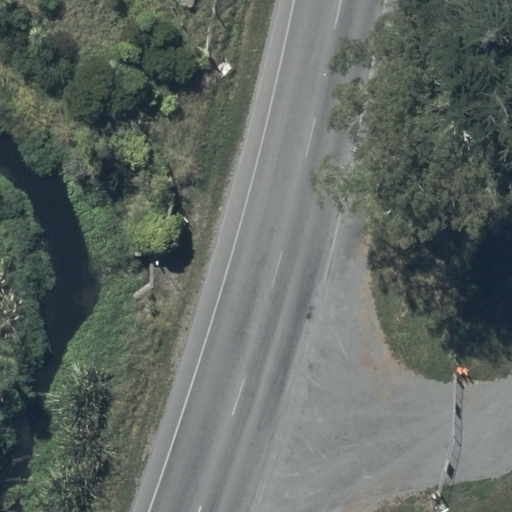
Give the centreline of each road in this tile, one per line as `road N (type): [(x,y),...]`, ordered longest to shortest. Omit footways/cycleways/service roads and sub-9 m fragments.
road 1 (primary): [(195,511),(272,298),(333,0)]
road 2 (track): [(229,415),(455,431),(511,422)]
